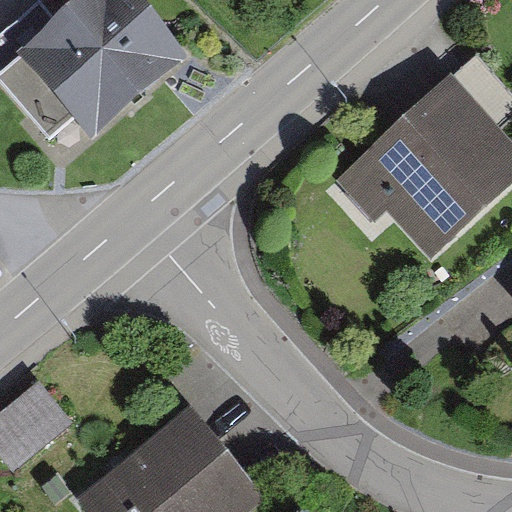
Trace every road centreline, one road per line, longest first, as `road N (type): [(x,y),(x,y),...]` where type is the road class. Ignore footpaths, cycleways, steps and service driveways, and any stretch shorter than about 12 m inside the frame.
road 1 (residential): [(502,511),(421,486),(352,448),(135,217)]
road 2 (tertiary): [(388,0),(135,217)]
road 3 (tertiary): [(135,217),(0,331)]
